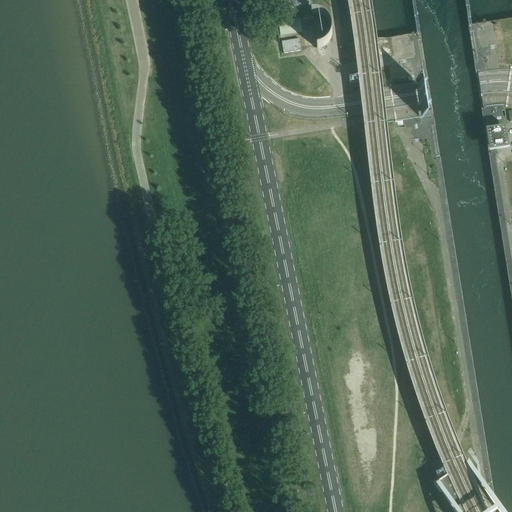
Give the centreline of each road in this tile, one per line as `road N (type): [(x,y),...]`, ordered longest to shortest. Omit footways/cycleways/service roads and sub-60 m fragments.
road 1 (unclassified): [(231,511),(199,418),(133,151),(140,49),(130,0)]
road 2 (secondary): [(336,511),(244,66)]
road 3 (secondary): [(511,82),(317,109),(278,98),(244,66)]
